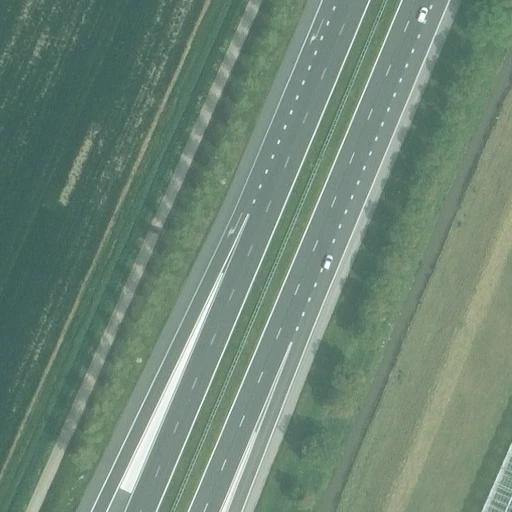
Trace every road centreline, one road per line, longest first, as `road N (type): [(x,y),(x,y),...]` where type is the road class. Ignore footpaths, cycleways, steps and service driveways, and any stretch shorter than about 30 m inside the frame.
road 1 (unclassified): [(33,511),(257,0)]
road 2 (motorway): [(277,338),(417,0)]
road 3 (motorway): [(263,218),(98,511)]
road 4 (motorway): [(263,218),(139,511)]
road 5 (motorway): [(353,0),(263,218)]
road 6 (motorway): [(204,511),(277,338)]
road 7 (motorway): [(222,511),(277,338)]
